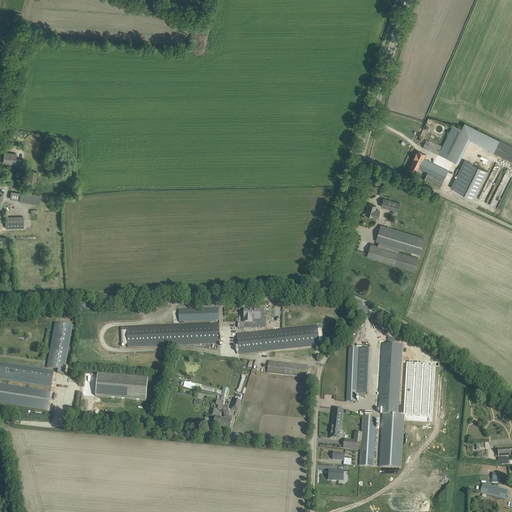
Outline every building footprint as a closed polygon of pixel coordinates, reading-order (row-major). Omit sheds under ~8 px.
[(9,56),(11,49),(4,47),(0,61),(4,62),(6,55),(9,56)] [(423,147),(447,158),(461,129),(452,126),(442,152),(439,150),(441,147),(434,144),(435,143),(428,140),(428,141),(426,140),(423,147)] [(511,162),(511,146),(499,140),(494,149),(493,152),(511,162)] [(413,159),(414,159),(418,161),(417,163),(419,164),(420,163),(424,165),(421,170),(444,181),(449,171),(424,159),(426,155),(418,151),(417,153),(416,153),(413,159)] [(10,165),(10,164),(14,164),(16,154),(4,152),(3,163),(10,165)] [(424,165),(420,163),(419,164),(417,163),(418,161),(414,159),(409,169),(415,172),(417,168),(421,170),(424,165)] [(488,171),(464,160),(459,170),(457,169),(455,174),(457,175),(451,188),(474,199),(488,171)] [(37,172),(29,171),(27,181),(35,182),(37,172)] [(431,182),(440,187),(444,181),(434,176),(431,182)] [(12,192),(11,199),(19,201),(20,194),(20,193),(12,192)] [(400,203),(384,198),(381,206),(398,212),(400,203)] [(376,206),(369,204),(366,214),(373,216),(378,218),(380,211),(375,210),(376,206)] [(23,216),(5,217),(6,228),(23,228),(23,216)] [(424,238),(379,225),(375,241),(419,254),(424,238)] [(418,258),(371,244),(367,257),(414,271),(418,258)] [(219,320),(218,308),(178,310),(179,322),(219,320)] [(245,328),(244,329),(253,329),(253,328),(253,323),(252,323),(253,310),(245,310),(245,323),(245,328)] [(253,310),(252,323),(253,323),(260,323),(265,324),(266,315),(260,315),(261,311),(261,310),(253,310)] [(63,374),(72,326),(55,323),(47,368),(58,370),(57,373),(63,374)] [(151,327),(121,328),(121,331),(122,344),(127,344),(128,347),(151,346),(220,343),(219,329),(219,324),(151,327)] [(324,342),(322,325),(237,334),(239,354),(319,345),(319,342),(324,342)] [(402,345),(383,344),(379,409),(383,409),(379,467),(401,468),(404,415),(398,415),(402,345)] [(368,394),(370,349),(349,348),(346,402),(356,402),(356,394),(368,394)] [(308,366),(269,361),(267,373),(307,378),(308,366)] [(0,379),(51,387),(53,371),(0,362),(0,379)] [(146,401),(148,379),(98,374),(96,396),(146,401)] [(53,400),(55,393),(0,383),(0,403),(52,412),(53,404),(48,403),(49,399),(53,400)] [(234,399),(231,409),(237,411),(238,411),(241,401),(242,399),(239,398),(236,397),(235,399),(234,399)] [(224,419),(222,426),(230,428),(231,423),(232,417),(229,416),(229,414),(228,413),(227,406),(223,407),(223,410),(224,415),(224,419)] [(343,409),(334,408),(330,438),(339,439),(343,409)] [(216,410),(212,409),(211,416),(214,417),(214,416),(215,416),(214,424),(222,426),(224,419),(219,417),(220,414),(216,413),(216,410)] [(377,417),(363,416),(361,437),(361,441),(361,442),(359,466),(373,467),(377,417)] [(361,441),(361,437),(355,436),(354,441),(350,441),(349,449),(360,450),(361,442),(361,441)] [(510,456),(510,448),(497,449),(498,457),(510,456)] [(345,454),(333,453),(333,460),(344,461),(345,454)] [(331,472),(329,472),(329,479),(339,480),(339,478),(344,478),(344,470),(331,470),(331,472)] [(500,473),(492,473),(492,483),(498,483),(498,480),(500,481),(500,473)] [(508,491),(482,484),(480,493),(505,500),(508,491)]
